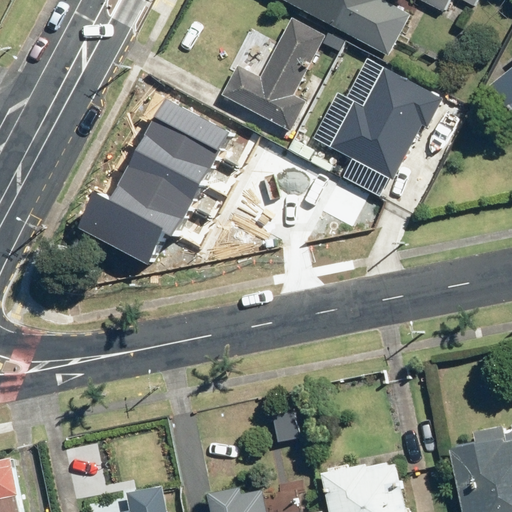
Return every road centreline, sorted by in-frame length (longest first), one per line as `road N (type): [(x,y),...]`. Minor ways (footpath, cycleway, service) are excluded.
road 1 (residential): [(132,351),(511,273)]
road 2 (tertiary): [(115,0),(0,219)]
road 3 (residential): [(132,351),(0,385)]
road 4 (residential): [(0,340),(34,351),(132,351)]
